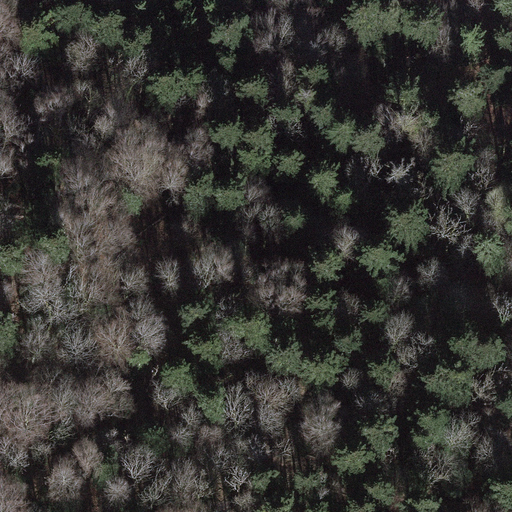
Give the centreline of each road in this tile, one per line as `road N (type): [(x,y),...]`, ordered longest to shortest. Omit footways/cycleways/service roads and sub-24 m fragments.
road 1 (track): [(0,65),(66,82),(311,223),(511,313)]
road 2 (track): [(0,387),(49,382),(139,403),(317,480),(453,511)]
